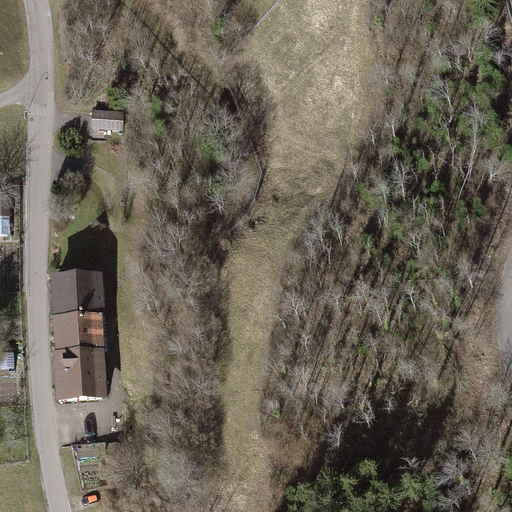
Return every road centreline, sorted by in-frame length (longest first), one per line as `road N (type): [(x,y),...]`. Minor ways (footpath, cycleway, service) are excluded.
road 1 (track): [(365,0),(352,138),(322,207),(278,260),(224,489)]
road 2 (residential): [(60,511),(42,402),(37,0)]
